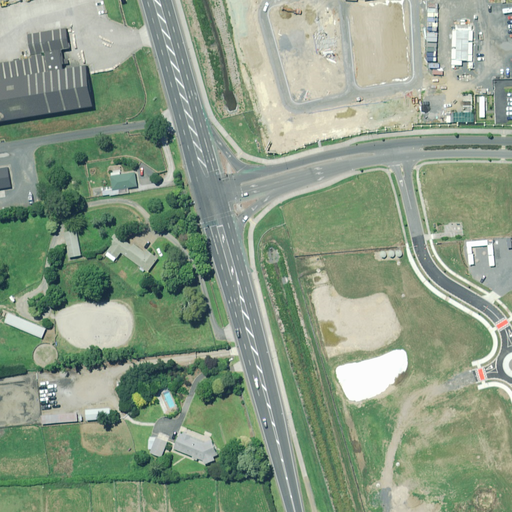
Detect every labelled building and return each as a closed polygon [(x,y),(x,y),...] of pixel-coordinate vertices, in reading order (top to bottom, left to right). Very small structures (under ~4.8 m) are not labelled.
[(35,60),(49,58),(76,54),(73,31),(31,38),(35,60)] [(0,65),(0,84),(52,76),(49,58),(0,65)] [(91,70),(0,84),(0,112),(2,128),(98,113),(91,70)] [(10,168),(0,169),(0,189),(13,188),(10,168)] [(138,187),(135,173),(112,176),(114,191),(138,187)] [(85,255),(80,230),(67,233),(72,258),(85,255)] [(124,253),(143,267),(142,269),(147,273),(149,271),(151,273),(161,258),(148,249),(146,251),(137,244),(136,246),(121,234),(113,244),(115,245),(108,255),(117,262),(124,253)] [(49,329),(12,313),(8,323),(45,338),(49,329)] [(114,419),(113,408),(89,410),(90,420),(114,419)] [(80,413),(44,416),(44,424),(81,421),(80,413)] [(215,455),(221,454),(217,440),(206,443),(196,439),(197,436),(188,433),(187,435),(183,433),(177,448),(196,456),(195,459),(201,461),(202,459),(206,461),(208,465),(217,461),(215,455)] [(159,440),(151,441),(151,450),(155,449),(153,453),(164,457),(170,442),(160,438),(159,440)]
